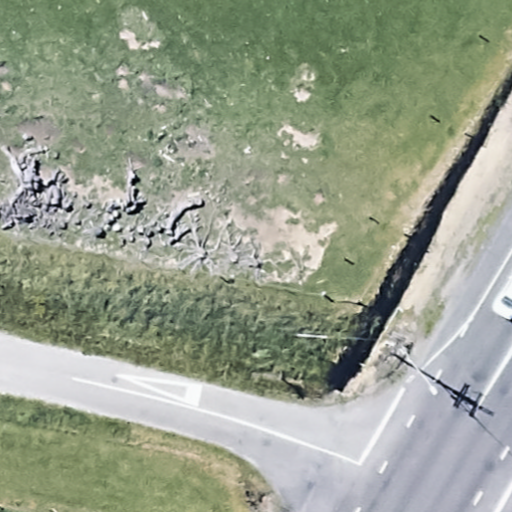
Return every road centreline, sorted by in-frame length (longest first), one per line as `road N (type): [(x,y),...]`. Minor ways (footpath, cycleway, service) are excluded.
road 1 (unclassified): [(0,364),(192,405),(358,461),(433,473)]
road 2 (trunk): [(433,473),(511,343)]
